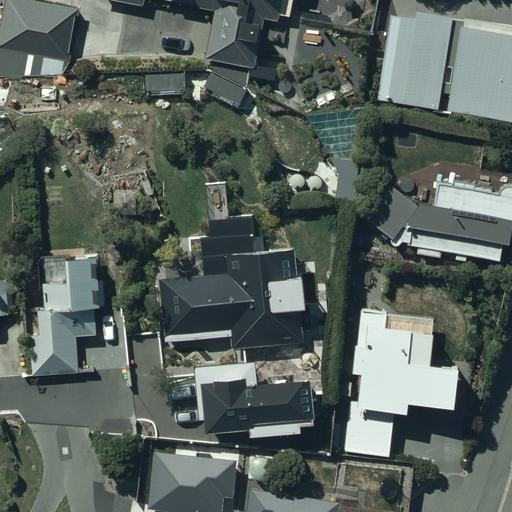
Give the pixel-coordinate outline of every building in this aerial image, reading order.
[(78,12),(10,0),(5,0),(0,27),(0,76),(61,77),(64,61),(70,63),(71,55),(74,55),(80,23),(76,22),(78,12)] [(100,0),(100,1),(143,11),(145,1),(159,4),(159,0),(163,0),(181,4),(181,7),(215,14),(205,61),(254,71),(264,24),(276,26),(282,0),(100,0)] [(415,26),(391,21),(377,101),(446,116),(446,115),(511,129),(511,45),(452,32),(453,26),(417,18),(415,26)] [(510,246),(511,246),(511,195),(511,194),(510,194),(509,194),(508,194),(507,194),(506,194),(505,194),(504,194),(503,194),(502,195),(501,195),(500,196),(499,197),(498,198),(498,199),(497,200),(497,201),(491,199),(493,188),(455,180),(453,191),(437,188),(433,210),(418,210),(389,189),(363,221),(391,243),(391,244),(391,245),(391,246),(391,247),(392,247),(392,248),(393,249),(394,250),(395,250),(396,250),(397,250),(398,250),(399,250),(399,249),(400,249),(402,245),(407,246),(407,249),(417,251),(416,257),(440,261),(441,255),(455,258),(454,262),(466,265),(467,261),(498,269),(502,256),(506,258),(510,246)] [(261,429),(252,343),(287,341),(285,301),(275,301),(274,272),(259,273),(258,257),(226,259),(227,279),(174,282),(175,288),(162,288),(164,322),(181,321),(181,326),(183,325),(184,338),(227,335),(227,345),(243,345),(244,376),(205,378),(208,432),(261,429)] [(77,377),(75,339),(96,338),(95,313),(100,313),(100,309),(105,308),(103,284),(97,284),(96,269),(66,271),(66,263),(37,265),(39,293),(43,293),(44,315),(37,315),(38,339),(29,339),(31,379),(77,377)] [(0,321),(8,320),(4,284),(0,284),(0,321)] [(405,423),(406,412),(453,419),(457,373),(422,369),(427,323),(387,320),(388,311),(361,309),(357,351),(355,350),(352,380),(360,381),(358,402),(350,401),(345,455),(388,459),(392,422),(405,423)]
